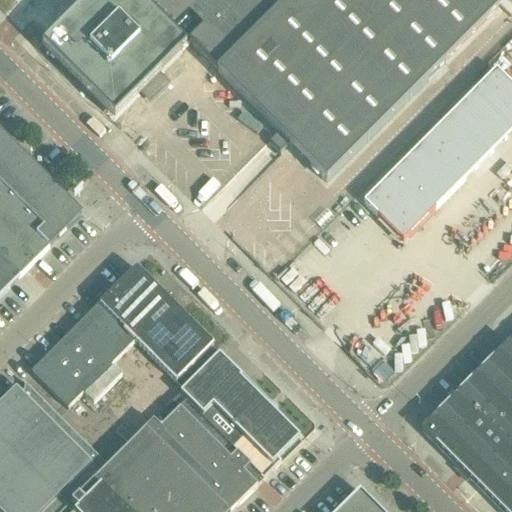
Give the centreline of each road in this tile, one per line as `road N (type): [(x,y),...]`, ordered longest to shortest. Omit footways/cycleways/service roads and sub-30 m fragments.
road 1 (unclassified): [(367,428),(146,210)]
road 2 (unclassified): [(0,356),(146,210)]
road 3 (unclassified): [(146,210),(0,64)]
road 4 (unclassified): [(367,428),(511,285)]
road 5 (unknown): [(317,378),(356,294),(387,266),(422,254)]
road 6 (unknown): [(422,254),(511,151)]
